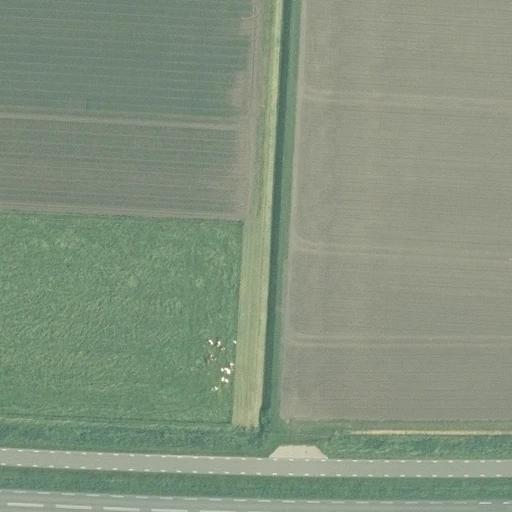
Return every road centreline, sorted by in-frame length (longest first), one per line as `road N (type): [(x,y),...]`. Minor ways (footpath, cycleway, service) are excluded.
road 1 (unclassified): [(0,456),(511,468)]
road 2 (primary): [(0,504),(180,511)]
